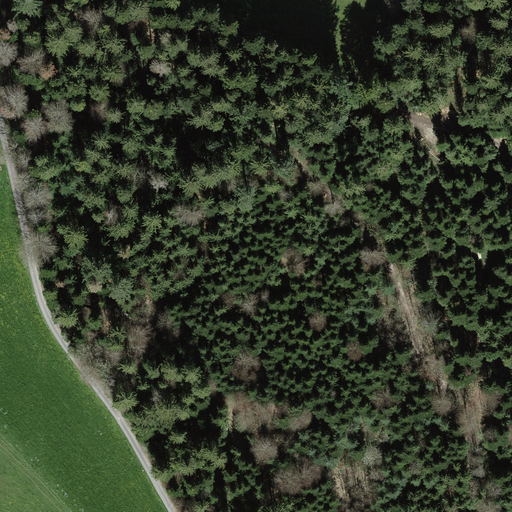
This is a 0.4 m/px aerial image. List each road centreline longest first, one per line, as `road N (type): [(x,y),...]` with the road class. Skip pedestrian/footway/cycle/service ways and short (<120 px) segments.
road 1 (track): [(123,0),(169,86),(348,210),(383,254),(469,439),(470,484),(461,489),(465,496),(287,455),(176,350),(30,271)]
road 2 (unclassified): [(0,129),(40,305),(171,511)]
road 3 (track): [(511,159),(488,139),(375,101),(327,68),(147,0)]
road 4 (track): [(469,439),(481,367),(471,255),(449,168),(420,121)]
road 5 (track): [(280,511),(225,398)]
